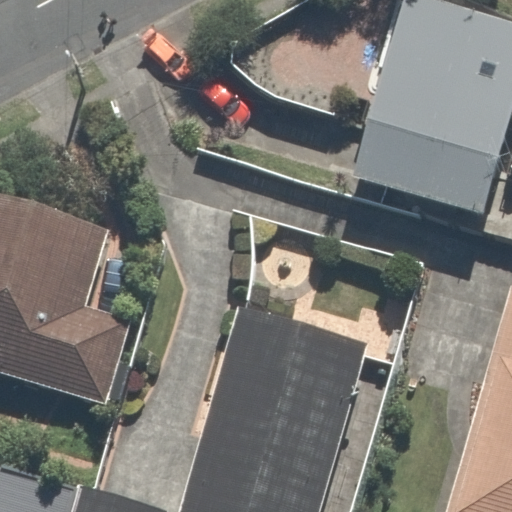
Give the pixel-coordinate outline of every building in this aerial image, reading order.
[(511,46),(511,38),(405,0),(386,0),(326,167),(452,213),(511,46)] [(0,381),(96,407),(117,328),(73,316),(99,219),(0,192),(0,381)] [(511,511),(511,295),(498,291),(431,511),(511,511)] [(300,511),(352,361),(226,319),(160,511),(300,511)] [(142,511),(143,509),(0,473),(0,511),(142,511)]
